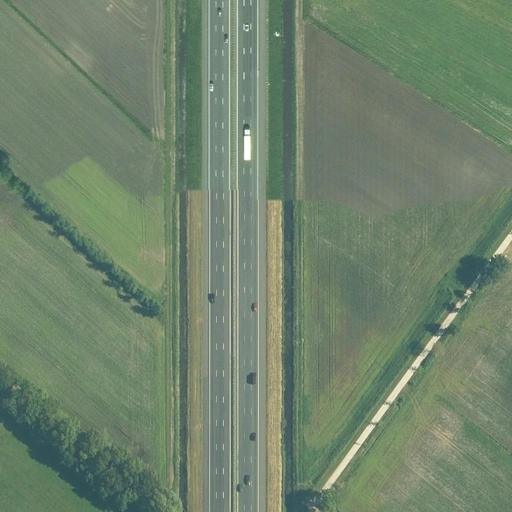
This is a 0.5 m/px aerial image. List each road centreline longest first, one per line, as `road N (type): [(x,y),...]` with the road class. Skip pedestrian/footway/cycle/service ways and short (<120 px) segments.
road 1 (track): [(167,0),(167,472),(165,501),(144,498),(142,511)]
road 2 (motorway): [(218,0),(217,511)]
road 3 (motorway): [(252,511),(252,0)]
road 4 (unclassified): [(144,498),(0,375)]
